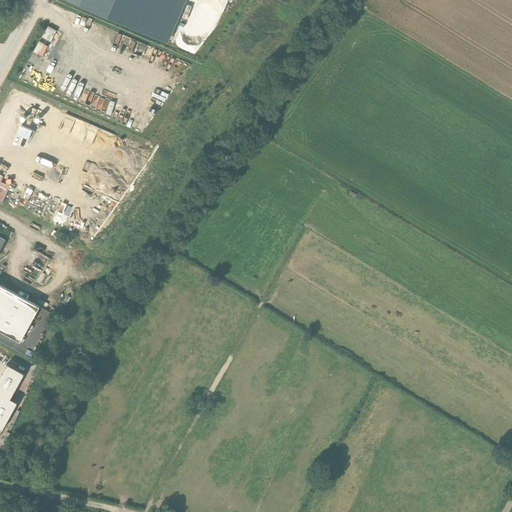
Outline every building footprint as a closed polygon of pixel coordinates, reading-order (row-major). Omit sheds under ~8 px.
[(68,0),(81,6),(168,43),(186,0),(68,0)] [(56,31),(48,27),(42,37),(51,42),(56,31)] [(48,47),(39,42),(33,53),(42,57),(48,47)] [(23,125),(18,136),(30,142),(35,131),(23,125)] [(0,285),(0,330),(20,342),(39,307),(0,285)] [(0,433),(17,403),(10,399),(24,374),(6,364),(0,375),(0,433)]
